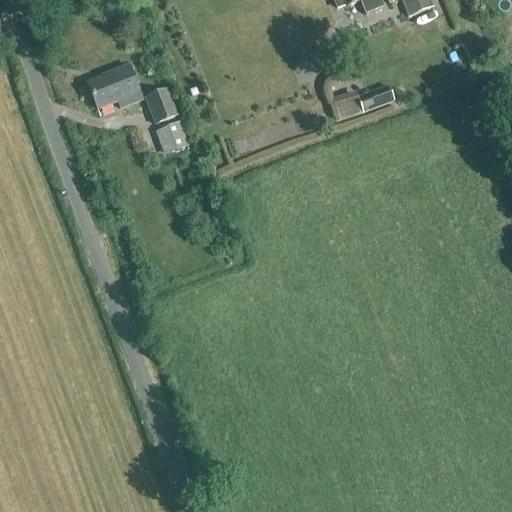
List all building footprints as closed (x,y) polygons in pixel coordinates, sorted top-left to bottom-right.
[(332,0),(337,11),(346,7),(347,9),(362,3),(367,16),(383,10),(379,0),(332,0)] [(426,0),(400,0),(401,1),(408,19),(431,10),(426,0)] [(303,59),(297,61),(294,67),(296,72),(302,75),(307,73),(310,68),(308,62),(303,59)] [(128,70),(107,78),(108,80),(87,88),(97,112),(117,104),(119,111),(141,103),(128,70)] [(388,90),(358,102),(363,116),(393,104),(388,90)] [(177,120),(166,93),(144,102),(155,129),(177,120)] [(179,126),(158,134),(167,156),(188,147),(179,126)]
